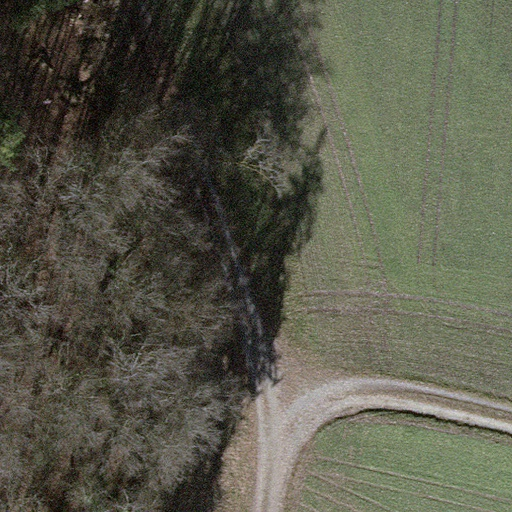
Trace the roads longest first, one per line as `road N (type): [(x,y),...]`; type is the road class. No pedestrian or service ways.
road 1 (track): [(271,511),(291,396),(146,0)]
road 2 (track): [(291,396),(393,395),(511,415)]
